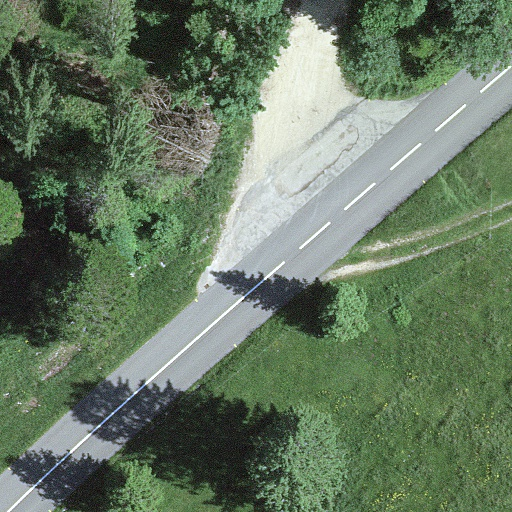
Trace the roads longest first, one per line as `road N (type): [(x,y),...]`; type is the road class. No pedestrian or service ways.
road 1 (tertiary): [(511,65),(9,511)]
road 2 (track): [(332,0),(279,266),(407,249),(511,210)]
